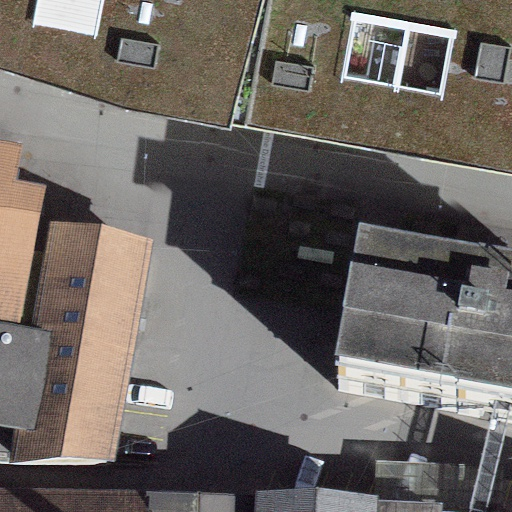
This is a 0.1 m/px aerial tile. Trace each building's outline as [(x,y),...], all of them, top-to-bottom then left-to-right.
[(0,0),(0,40),(51,57),(61,0),(0,0)] [(126,81),(204,95),(220,0),(61,0),(51,57),(126,81)] [(220,0),(204,95),(272,107),(363,123),(385,0),(220,0)] [(511,0),(385,0),(363,123),(502,148),(511,149),(511,0)] [(16,167),(0,163),(0,339),(15,342),(15,339),(28,272),(39,210),(9,204),(16,167)] [(27,434),(22,465),(106,466),(143,254),(61,240),(54,277),(28,272),(15,339),(43,344),(27,434)] [(481,285),(360,263),(337,390),(459,412),(459,414),(511,423),(511,288),(481,283),(481,285)] [(0,429),(27,434),(43,344),(15,339),(15,342),(0,339),(0,429)] [(152,511),(153,511),(0,502),(0,511),(152,511)]
